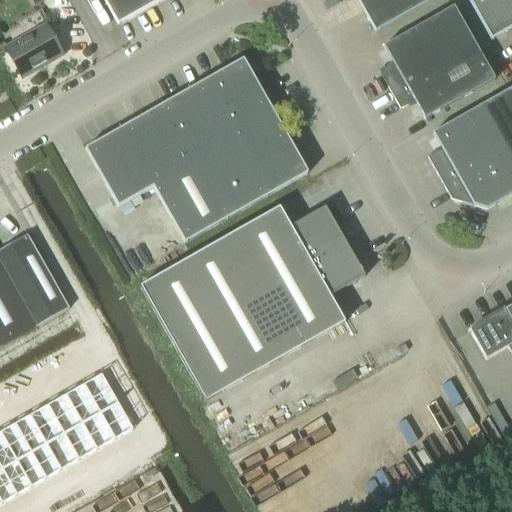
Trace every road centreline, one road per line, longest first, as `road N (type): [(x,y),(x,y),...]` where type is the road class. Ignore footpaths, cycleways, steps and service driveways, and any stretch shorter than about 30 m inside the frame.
road 1 (unclassified): [(511,250),(446,288),(282,0)]
road 2 (unclassified): [(0,145),(258,0)]
